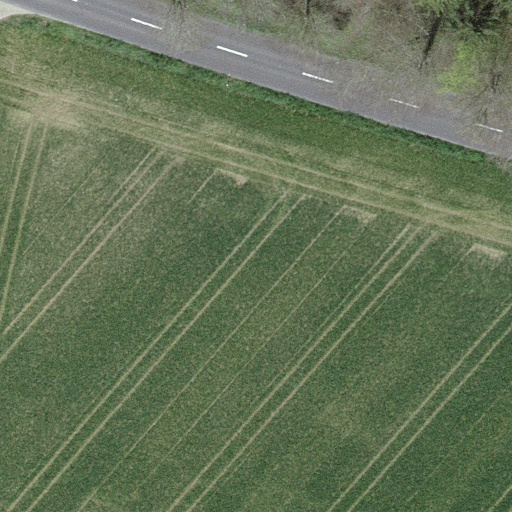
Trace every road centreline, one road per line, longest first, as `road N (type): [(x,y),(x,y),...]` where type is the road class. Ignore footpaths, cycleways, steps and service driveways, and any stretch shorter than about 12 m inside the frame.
road 1 (tertiary): [(81,0),(511,134)]
road 2 (track): [(448,0),(505,132)]
